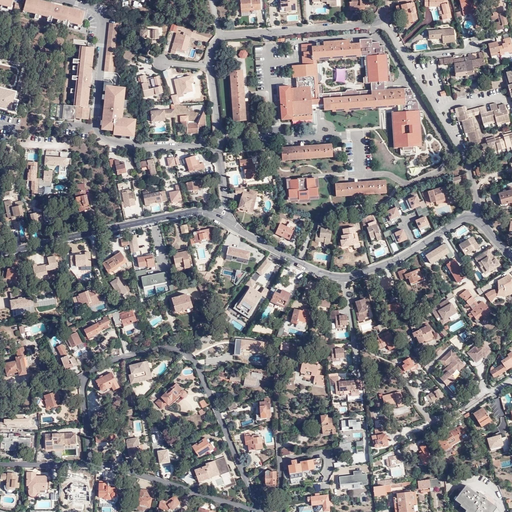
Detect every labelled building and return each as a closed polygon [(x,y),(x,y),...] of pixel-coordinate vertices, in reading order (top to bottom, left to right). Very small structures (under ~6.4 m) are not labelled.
[(82,12),(34,0),(23,0),(21,11),(78,25),(82,12)] [(251,8),(251,11),(263,10),(262,6),(262,0),(242,0),(243,9),(251,8)] [(293,7),(293,11),(301,10),(300,0),(283,0),(284,7),(293,7)] [(323,1),(324,2),(324,3),(329,3),(332,2),(332,5),(332,8),(339,8),(338,0),(314,0),(314,1),(323,1)] [(454,19),(449,0),(430,0),(431,8),(442,8),(444,7),(445,12),(443,12),(442,12),(444,16),(445,21),(454,19)] [(472,0),(469,1),(462,3),(465,14),(474,11),(474,14),(478,31),(484,29),(476,0),(472,0)] [(498,16),(499,15),(501,15),(503,22),(501,22),(497,23),(499,32),(507,30),(506,26),(510,25),(503,1),(500,2),(499,0),(494,0),(496,3),(492,4),(495,16),(493,17),(494,21),(499,20),(498,16)] [(416,3),(398,7),(399,12),(407,11),(410,24),(416,23),(416,20),(420,19),(416,3)] [(111,72),(117,24),(109,23),(103,71),(111,72)] [(176,32),(178,24),(172,23),(169,30),(176,32)] [(191,36),(193,29),(186,26),(183,33),(191,36)] [(445,31),(431,32),(432,41),(444,40),(445,44),(458,43),(456,29),(445,30),(445,31)] [(159,30),(150,30),(150,41),(159,41),(159,30)] [(178,44),(174,43),(172,51),(176,51),(177,49),(187,51),(191,37),(177,33),(176,38),(179,39),(178,44)] [(386,54),(385,54),(385,45),(380,46),(380,42),(373,42),(372,38),(360,39),(361,56),(367,56),(369,82),(371,82),(372,90),(385,89),(385,81),(388,81),(386,54)] [(511,52),(511,38),(507,40),(508,44),(506,44),(504,45),(505,46),(501,48),(500,46),(499,42),(490,44),(493,55),(498,54),(502,53),(503,55),(503,56),(508,55),(507,53),(511,52)] [(294,115),(313,113),(314,113),(313,108),(313,104),(325,103),(325,107),(325,112),(403,106),(402,89),(374,91),(374,94),(342,96),(342,92),(322,94),(319,59),(361,56),(360,43),(350,44),(349,40),(325,42),(325,45),(302,47),(305,79),(315,78),(316,93),(317,99),(313,99),(312,86),(292,88),(291,86),(281,87),(283,120),(294,119),(294,115)] [(74,106),(77,107),(76,115),(89,116),(89,108),(88,108),(92,48),(91,48),(91,46),(89,46),(89,48),(79,47),(74,106)] [(247,50),(239,50),(238,58),(246,58),(247,50)] [(486,65),(484,53),(480,53),(481,59),(479,60),(478,56),(475,57),(475,55),(467,56),(467,58),(468,62),(465,62),(464,58),(456,60),(456,58),(441,60),(442,66),(455,64),(456,73),(454,73),(454,72),(452,72),(453,74),(449,74),(449,79),(453,78),(458,77),(474,74),(473,68),(486,65)] [(244,71),(230,71),(234,122),(247,121),(244,71)] [(149,88),(147,79),(146,75),(140,76),(140,77),(138,77),(139,81),(141,81),(145,97),(163,92),(162,86),(161,86),(159,76),(154,77),(157,87),(149,88)] [(184,92),(193,91),(192,83),(192,80),(195,80),(194,75),(182,77),(183,87),(179,88),(180,96),(184,95),(184,92)] [(126,86),(107,85),(102,127),(114,130),(113,133),(135,136),(136,118),(123,116),(126,86)] [(0,108),(15,112),(18,101),(17,101),(14,100),(16,93),(0,88),(0,108)] [(489,112),(488,106),(483,107),(485,114),(483,115),(486,126),(499,123),(500,125),(511,122),(511,119),(509,110),(507,104),(501,106),(502,109),(500,110),(498,104),(492,105),(494,111),(489,112)] [(476,145),(483,143),(482,139),(481,134),(480,130),(477,130),(476,127),(476,123),(474,118),(472,119),(471,118),(483,115),(481,108),(471,110),(472,113),(469,114),(469,111),(467,107),(457,109),(461,122),(464,121),(467,134),(470,133),(473,146),(476,145)] [(165,118),(175,117),(175,109),(151,111),(151,121),(165,121),(165,118)] [(418,112),(393,114),(395,149),(421,148),(418,112)] [(201,123),(187,124),(187,133),(193,133),(192,131),(198,131),(198,128),(201,127),(201,123)] [(511,135),(511,136),(506,137),(507,138),(503,139),(498,140),(498,138),(493,140),(489,141),(489,143),(484,145),(477,146),(479,154),(482,154),(486,152),(491,151),(490,150),(495,148),(500,147),(500,149),(505,148),(509,146),(511,145),(511,135)] [(333,145),(283,148),(284,161),(334,157),(333,145)] [(167,158),(169,166),(183,163),(181,155),(167,158)] [(190,171),(201,167),(200,163),(198,164),(196,160),(195,155),(186,158),(187,163),(190,171)] [(60,158),(46,157),(45,157),(45,164),(60,165),(60,158)] [(145,175),(156,173),(154,158),(143,160),(145,175)] [(114,159),(109,160),(111,168),(116,167),(117,174),(126,173),(125,164),(120,165),(119,160),(114,160),(114,159)] [(245,179),(256,178),(255,164),(253,164),(253,159),(240,160),(240,166),(244,165),(245,179)] [(37,163),(27,162),(26,181),(36,182),(37,163)] [(51,186),(52,172),(44,172),(43,179),(39,179),(38,185),(51,186)] [(316,179),(287,180),(288,200),(317,198),(316,179)] [(388,179),(337,183),(338,196),(389,192),(388,179)] [(131,187),(131,190),(139,190),(139,180),(130,180),(130,187),(131,187)] [(189,190),(198,189),(198,188),(202,187),(201,180),(188,182),(189,190)] [(78,193),(89,192),(89,185),(78,185),(78,189),(84,190),(84,192),(78,193)] [(178,185),(176,185),(177,190),(170,192),(172,201),(181,199),(178,185)] [(444,197),(442,187),(423,193),(424,196),(425,196),(427,204),(436,201),(436,200),(444,197)] [(502,204),(510,203),(511,202),(511,189),(499,192),(502,204)] [(156,200),(156,203),(162,202),(159,192),(149,194),(148,191),(142,192),(145,206),(150,205),(149,201),(156,200)] [(245,191),(244,194),(241,207),(246,209),(245,210),(250,211),(249,213),(255,214),(256,209),(259,197),(260,193),(252,191),(251,193),(245,191)] [(92,208),(89,192),(78,193),(81,208),(86,207),(86,208),(92,208)] [(130,206),(130,204),(135,203),(134,193),(131,193),(128,194),(128,192),(123,192),(125,207),(130,206)] [(417,195),(407,199),(411,209),(421,205),(417,195)] [(23,212),(25,211),(23,200),(16,202),(17,206),(13,207),(8,208),(8,205),(4,206),(7,219),(11,218),(11,221),(16,220),(15,217),(23,215),(23,212)] [(40,209),(41,212),(43,219),(44,219),(44,221),(55,220),(55,218),(56,218),(56,210),(54,211),(54,210),(53,210),(53,207),(56,207),(56,202),(46,202),(46,209),(40,209)] [(397,206),(386,210),(390,221),(401,218),(397,206)] [(31,224),(32,224),(39,223),(40,222),(39,220),(43,219),(41,212),(38,213),(37,213),(29,214),(31,224)] [(366,226),(370,225),(378,222),(375,215),(364,219),(366,226)] [(426,215),(416,220),(421,231),(430,226),(426,215)] [(276,232),(282,235),(285,236),(284,237),(290,240),(296,224),(289,221),(287,226),(280,223),(276,232)] [(369,228),(373,240),(378,238),(379,240),(379,241),(384,239),(378,222),(370,225),(371,227),(369,228)] [(319,239),(319,242),(324,243),(323,247),(330,248),(332,225),(318,224),(317,231),(320,231),(320,234),(316,233),(315,239),(319,239)] [(44,227),(35,228),(36,236),(45,235),(44,227)] [(344,230),(345,236),(343,236),(344,240),(342,241),(344,247),(361,244),(360,239),(358,239),(357,234),(358,234),(357,228),(344,230)] [(197,243),(206,241),(213,239),(210,229),(194,232),(193,233),(195,243),(197,243)] [(403,229),(393,234),(397,242),(408,238),(403,229)] [(449,241),(456,250),(457,249),(451,240),(449,241)] [(466,243),(465,242),(459,245),(465,255),(475,249),(470,240),(466,243)] [(237,255),(246,256),(247,247),(234,245),(234,241),(229,241),(229,244),(230,244),(229,253),(237,254),(237,255)] [(461,268),(460,269),(455,260),(453,260),(452,258),(454,256),(447,245),(444,247),(443,246),(436,250),(435,249),(433,250),(434,252),(425,256),(428,261),(429,260),(431,263),(447,254),(451,262),(447,264),(458,283),(466,278),(461,270),(462,270),(461,268)] [(181,267),(186,266),(191,265),(188,248),(179,250),(179,249),(172,250),(177,271),(182,270),(182,269),(181,267)] [(83,265),(93,263),(90,251),(85,252),(85,255),(71,258),(73,267),(78,266),(78,268),(83,267),(83,265)] [(137,258),(139,267),(147,266),(154,264),(152,255),(137,258)] [(113,271),(118,268),(117,267),(121,265),(115,256),(103,263),(111,277),(115,274),(113,271)] [(493,266),(494,267),(498,264),(495,259),(491,261),(488,256),(483,260),(485,263),(481,266),(485,272),(489,270),(489,269),(493,266)] [(266,258),(256,271),(261,275),(272,262),(266,258)] [(37,263),(33,264),(37,280),(41,279),(40,276),(48,275),(45,265),(38,267),(37,263)] [(223,274),(238,286),(247,274),(239,268),(234,275),(226,269),(223,274)] [(6,278),(16,279),(17,270),(7,269),(7,273),(6,278)] [(407,274),(406,271),(406,270),(398,272),(400,280),(405,279),(406,280),(408,279),(411,286),(419,283),(418,281),(422,279),(419,270),(410,273),(407,274)] [(165,271),(141,276),(143,286),(167,282),(165,271)] [(207,272),(197,272),(199,280),(204,279),(207,272)] [(388,276),(379,279),(381,288),(390,286),(388,276)] [(120,277),(110,281),(118,299),(128,295),(120,277)] [(498,282),(497,296),(500,296),(503,296),(506,296),(509,295),(510,294),(511,293),(511,279),(510,277),(509,277),(508,277),(507,277),(498,282)] [(249,287),(237,306),(250,314),(262,296),(265,298),(270,291),(264,287),(262,292),(254,288),(257,282),(251,278),(245,285),(249,287)] [(210,303),(214,300),(203,280),(197,282),(205,299),(208,298),(210,303)] [(278,300),(285,304),(291,292),(282,288),(280,293),(276,291),(275,291),(271,300),(276,303),(278,300)] [(87,304),(100,299),(98,292),(95,293),(94,290),(87,292),(87,291),(78,294),(79,295),(73,298),(76,306),(86,302),(87,304)] [(484,315),(489,311),(485,305),(483,302),(478,305),(476,307),(473,303),(475,301),(467,290),(460,295),(463,299),(464,298),(468,304),(464,306),(466,308),(469,306),(473,312),(471,313),(475,319),(476,320),(484,314),(484,315)] [(10,292),(11,309),(16,308),(17,314),(30,313),(29,306),(33,305),(32,295),(18,297),(18,291),(10,292)] [(189,295),(181,298),(172,301),(176,316),(193,311),(189,295)] [(328,298),(318,295),(316,303),(326,305),(328,298)] [(172,310),(173,313),(174,314),(175,315),(176,315),(176,316),(172,301),(181,298),(180,296),(169,299),(172,310)] [(364,298),(353,301),(355,309),(354,309),(356,318),(364,316),(364,315),(368,314),(364,298)] [(101,303),(100,299),(87,304),(86,302),(88,309),(101,303)] [(397,303),(388,305),(390,314),(396,313),(401,312),(399,304),(401,303),(400,302),(399,300),(396,301),(397,303)] [(436,320),(441,318),(442,320),(443,321),(456,314),(450,305),(449,306),(447,301),(439,306),(442,310),(438,312),(436,308),(431,311),(436,320)] [(128,323),(132,321),(133,323),(135,322),(130,310),(127,311),(122,312),(113,316),(116,325),(122,323),(124,328),(129,326),(128,323)] [(303,312),(294,310),(291,323),(296,325),(297,321),(306,323),(309,312),(303,311),(303,312)] [(338,310),(331,310),(330,318),(334,318),(335,328),(339,328),(339,326),(347,325),(346,315),(338,315),(338,310)] [(445,324),(457,316),(456,314),(443,321),(445,324)] [(86,334),(88,338),(99,333),(97,330),(104,327),(105,328),(109,326),(107,324),(109,323),(107,317),(103,318),(105,321),(90,328),(89,327),(88,327),(87,325),(82,327),(83,328),(81,329),(82,332),(85,331),(86,334)] [(418,326),(415,319),(409,323),(412,329),(418,326)] [(377,326),(379,333),(386,329),(384,323),(377,326)] [(428,326),(413,333),(418,344),(425,341),(425,340),(433,337),(428,326)] [(467,330),(459,333),(462,340),(469,337),(467,330)] [(383,334),(384,337),(375,341),(379,349),(387,345),(389,350),(396,346),(394,342),(393,342),(388,332),(383,334)] [(72,348),(82,343),(77,335),(75,336),(74,334),(67,337),(72,348)] [(492,350),(480,337),(471,345),(473,347),(466,352),(477,364),(492,350)] [(220,343),(205,338),(202,347),(217,352),(220,343)] [(238,341),(232,339),(230,346),(237,348),(238,341)] [(334,343),(326,344),(326,347),(327,352),(330,351),(331,361),(340,361),(339,358),(343,357),(342,348),(334,348),(334,343)] [(72,365),(70,360),(62,345),(56,348),(61,358),(60,359),(64,368),(72,365)] [(19,371),(20,374),(27,373),(23,356),(25,355),(24,347),(17,349),(18,354),(17,355),(17,357),(16,357),(17,361),(5,364),(8,377),(12,376),(12,375),(11,372),(19,371)] [(501,361),(502,364),(493,369),(494,371),(491,373),(494,377),(511,365),(511,351),(507,354),(508,356),(501,361)] [(409,369),(410,370),(411,370),(412,371),(419,368),(417,364),(415,365),(412,360),(414,359),(410,353),(405,356),(407,359),(403,361),(405,365),(402,366),(401,365),(398,366),(399,368),(398,368),(401,373),(407,370),(409,369)] [(451,374),(458,369),(464,364),(459,358),(458,358),(455,355),(450,359),(447,355),(442,359),(448,366),(454,361),(454,362),(450,366),(451,368),(448,371),(448,372),(440,378),(446,385),(454,378),(451,374)] [(70,360),(72,365),(64,368),(65,371),(78,366),(74,358),(70,360)] [(147,378),(143,379),(143,381),(152,379),(148,361),(143,362),(147,378)] [(147,378),(143,362),(129,365),(131,374),(128,375),(131,384),(143,381),(143,379),(147,378)] [(305,377),(304,381),(311,382),(312,378),(315,379),(314,385),(316,385),(316,388),(323,390),(324,387),(323,387),(324,383),(323,382),(324,379),(320,378),(320,374),(318,374),(318,371),(320,371),(321,370),(321,369),(320,368),(319,367),(319,366),(315,365),(315,366),(304,364),(303,365),(301,374),(301,376),(305,377)] [(451,374),(454,378),(457,376),(456,374),(460,371),(458,369),(451,374)] [(112,387),(113,390),(119,388),(112,373),(103,377),(102,375),(95,378),(96,381),(100,389),(101,390),(102,390),(103,391),(104,390),(112,387)] [(329,374),(329,376),(330,384),(335,384),(336,394),(358,391),(357,379),(338,381),(337,373),(329,374)] [(242,377),(239,376),(231,374),(230,380),(244,383),(245,378),(241,377),(242,377)] [(100,389),(96,381),(92,382),(98,393),(99,394),(101,394),(102,395),(104,394),(113,390),(112,387),(104,390),(103,391),(102,390),(101,390),(100,389)] [(182,394),(183,395),(184,395),(185,395),(186,395),(186,394),(187,393),(187,392),(187,391),(186,390),(185,389),(184,389),(183,389),(177,382),(173,386),(174,388),(168,393),(167,392),(156,401),(162,407),(167,403),(168,402),(169,403),(181,393),(181,394),(182,394)] [(433,389),(434,391),(428,394),(432,401),(442,395),(438,389),(436,387),(433,389)] [(95,391),(88,392),(90,411),(101,410),(100,395),(95,396),(95,391)] [(56,392),(45,395),(46,399),(45,399),(46,404),(46,407),(46,408),(47,408),(48,409),(49,409),(50,408),(51,407),(52,407),(52,408),(60,406),(60,404),(61,403),(61,402),(62,401),(62,400),(61,396),(58,397),(57,393),(56,392)] [(397,403),(398,407),(403,406),(402,400),(403,400),(401,394),(401,395),(400,392),(382,396),(382,394),(379,395),(380,399),(382,398),(385,406),(397,403)] [(203,408),(210,404),(208,398),(200,401),(203,408)] [(270,401),(263,401),(263,404),(260,404),(260,409),(259,409),(258,410),(259,413),(259,415),(260,415),(261,421),(264,421),(265,419),(271,419),(270,406),(271,406),(271,403),(270,403),(270,401)] [(207,414),(204,408),(198,411),(201,417),(207,414)] [(476,410),(472,413),(481,426),(491,420),(483,408),(477,411),(476,410)] [(223,419),(230,416),(228,411),(221,413),(223,419)] [(321,419),(322,424),(323,437),(329,436),(328,434),(332,434),(332,428),(334,427),(334,424),(334,420),(332,420),(333,422),(331,422),(331,425),(328,425),(328,423),(329,423),(329,418),(321,419)] [(383,427),(374,430),(374,432),(375,435),(390,431),(389,423),(383,425),(383,427)] [(462,436),(466,434),(465,431),(461,425),(457,427),(444,434),(451,446),(463,438),(462,436)] [(359,443),(357,443),(358,451),(368,450),(368,449),(365,431),(364,431),(363,428),(357,429),(358,432),(353,433),(354,436),(354,435),(357,435),(359,443)] [(467,430),(465,431),(466,434),(462,436),(463,438),(464,439),(471,435),(467,430)] [(8,438),(1,437),(1,443),(4,443),(5,449),(13,449),(13,458),(17,458),(18,446),(29,447),(29,437),(18,437),(18,440),(13,440),(13,434),(9,433),(8,438)] [(75,433),(44,434),(45,451),(64,451),(64,446),(76,445),(75,433)] [(110,441),(109,433),(97,434),(97,437),(95,437),(96,442),(110,441)] [(387,441),(388,441),(386,437),(385,437),(385,434),(377,436),(372,437),(373,442),(374,442),(375,447),(375,448),(376,448),(377,448),(378,448),(378,447),(383,445),(383,447),(387,445),(388,444),(387,441)] [(452,447),(451,446),(444,434),(440,437),(441,439),(438,441),(444,452),(452,447)] [(210,445),(212,448),(213,447),(211,442),(208,444),(204,437),(201,439),(201,441),(196,444),(195,443),(191,445),(197,455),(206,450),(205,448),(210,445)] [(260,445),(262,445),(261,442),(260,442),(259,439),(256,440),(256,437),(251,437),(251,438),(243,438),(243,447),(245,447),(246,451),(260,451),(260,449),(260,445)] [(350,441),(340,443),(340,445),(341,450),(351,448),(350,441)] [(129,457),(142,455),(141,451),(140,444),(139,442),(126,444),(129,457)] [(428,458),(433,456),(426,444),(422,447),(424,451),(421,452),(422,454),(420,455),(420,463),(426,465),(431,462),(428,458)] [(284,447),(282,450),(283,455),(292,454),(292,448),(287,449),(284,447)] [(169,449),(157,449),(158,463),(170,463),(169,449)] [(394,457),(393,452),(380,458),(382,461),(389,458),(390,466),(400,464),(399,459),(397,459),(397,456),(394,457)] [(216,468),(218,472),(228,469),(223,456),(204,463),(205,464),(192,469),(197,480),(209,476),(208,474),(215,471),(214,469),(216,468)] [(296,463),(288,464),(290,478),(291,482),(303,480),(302,474),(315,471),(313,462),(300,464),(300,463),(297,464),(296,463)] [(35,496),(36,493),(36,490),(46,490),(46,487),(48,487),(48,481),(46,481),(46,476),(35,476),(33,476),(33,472),(27,472),(27,477),(26,477),(26,480),(27,480),(26,490),(28,491),(29,494),(30,495),(30,496),(31,497),(32,497),(33,497),(34,496),(35,496)] [(186,484),(195,480),(191,472),(182,476),(186,484)] [(236,485),(234,478),(231,478),(229,472),(222,473),(225,487),(236,485)] [(266,472),(266,473),(266,477),(266,478),(264,478),(263,479),(263,480),(263,481),(264,482),(265,482),(265,485),(264,485),(264,488),(265,488),(267,488),(268,489),(270,489),(272,489),(273,488),(274,488),(275,486),(275,481),(276,481),(276,474),(271,474),(270,473),(269,472),(267,472),(266,472)] [(13,487),(14,487),(20,488),(20,483),(17,483),(17,473),(8,473),(8,474),(2,473),(1,480),(7,480),(6,485),(6,486),(7,487),(7,488),(8,488),(9,488),(10,489),(11,488),(12,488),(13,487)] [(472,480),(471,473),(468,474),(447,480),(445,480),(445,483),(445,487),(472,480)] [(344,482),(334,483),(335,492),(343,491),(343,493),(351,492),(350,483),(347,483),(347,480),(344,480),(344,482)] [(430,490),(430,491),(440,490),(440,483),(445,483),(445,480),(429,482),(430,490)] [(106,497),(106,499),(110,499),(111,498),(112,498),(113,498),(114,497),(116,496),(116,493),(116,488),(109,488),(109,487),(106,487),(106,481),(99,481),(98,497),(103,497),(106,497)] [(430,490),(429,482),(418,483),(418,491),(420,491),(430,490)] [(391,490),(390,486),(378,488),(373,488),(374,497),(385,496),(384,494),(391,493),(391,490)] [(484,499),(465,486),(456,497),(463,502),(462,503),(469,508),(468,509),(471,511),(487,511),(493,505),(484,499)] [(145,490),(140,489),(137,504),(140,506),(141,506),(142,506),(143,505),(145,505),(149,506),(151,497),(148,497),(147,495),(147,492),(145,490)] [(410,494),(410,493),(402,494),(398,494),(398,496),(396,496),(397,499),(393,499),(394,511),(416,511),(415,494),(410,494)] [(160,500),(158,507),(165,509),(167,509),(168,508),(170,511),(171,511),(173,511),(181,507),(178,503),(179,503),(174,496),(166,502),(160,500)] [(312,498),(312,496),(310,497),(310,498),(307,499),(307,503),(311,502),(311,506),(317,506),(318,509),(329,507),(332,506),(332,502),(329,502),(328,496),(318,497),(318,496),(316,496),(316,498),(312,498)]
